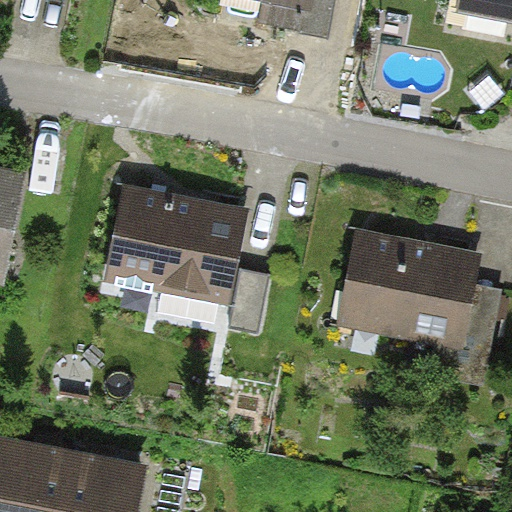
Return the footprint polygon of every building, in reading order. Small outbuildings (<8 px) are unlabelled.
[(318,0),(220,0),(316,16),(318,0)] [(511,0),(455,0),(451,24),(511,35),(511,0)] [(25,184),(0,178),(0,299),(1,300),(25,184)] [(239,215),(116,193),(97,303),(220,324),(239,215)] [(479,257),(352,236),(335,337),(463,358),(479,257)] [(0,511),(55,511),(65,458),(0,446),(0,511)] [(130,511),(138,472),(65,458),(55,511),(130,511)]
